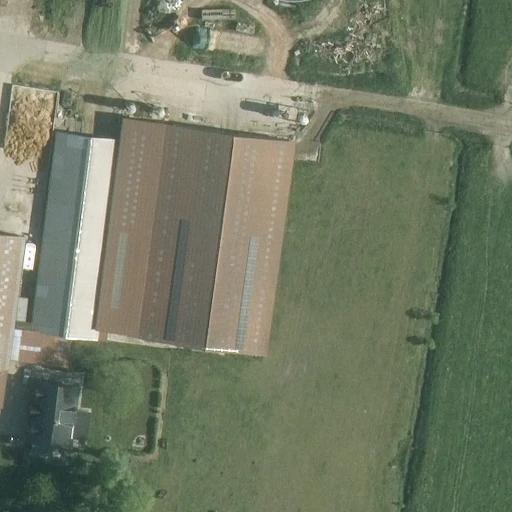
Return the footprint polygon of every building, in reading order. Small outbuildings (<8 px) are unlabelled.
[(129,0),(101,0),(94,31),(121,37),(129,0)] [(192,20),(188,50),(264,62),(268,32),(192,20)] [(287,142),(153,125),(126,349),(259,366),(287,142)] [(124,143),(52,134),(26,332),(99,342),(124,143)] [(25,239),(0,236),(0,409),(2,410),(25,239)] [(43,383),(39,442),(28,441),(27,461),(74,465),(75,454),(87,455),(89,420),(72,419),(75,385),(43,383)]
